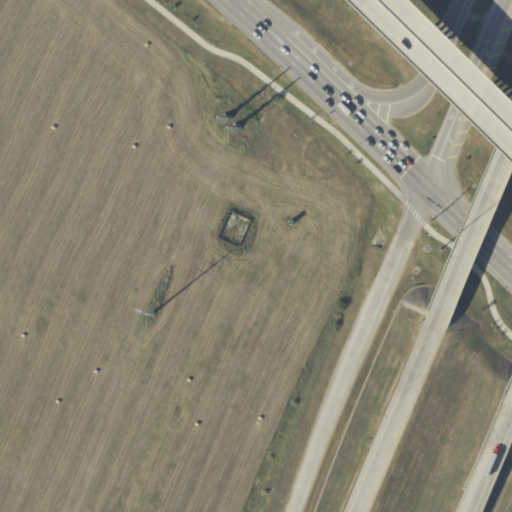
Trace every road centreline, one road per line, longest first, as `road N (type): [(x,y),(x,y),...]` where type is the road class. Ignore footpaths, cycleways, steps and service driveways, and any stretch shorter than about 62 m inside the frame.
road 1 (motorway): [(427,184),(301,511)]
road 2 (motorway): [(441,320),(358,511)]
road 3 (motorway): [(370,3),(511,144)]
road 4 (tertiary): [(329,88),(384,100),(408,94),(427,78),(461,0)]
road 5 (motorway): [(511,149),(441,320)]
road 6 (motorway): [(511,112),(398,0)]
road 7 (tertiary): [(483,52),(427,184)]
road 8 (tertiary): [(329,88),(427,184)]
